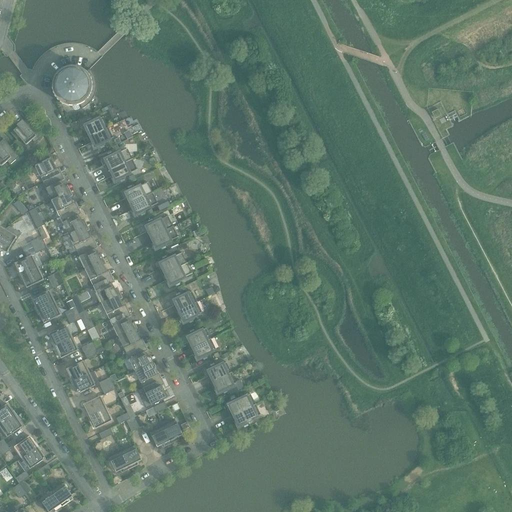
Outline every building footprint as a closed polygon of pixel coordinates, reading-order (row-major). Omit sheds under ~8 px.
[(96,91),(96,87),(96,83),(96,81),(94,77),(92,73),(89,69),(86,73),(83,70),(79,68),(76,67),(73,67),(69,67),(65,68),(62,69),(60,70),(57,73),(54,76),(53,80),(52,82),(52,86),(52,90),(53,94),(54,96),(56,99),(59,102),(61,103),(64,105),(68,106),(72,106),(74,110),(75,111),(77,111),(80,109),(78,105),(80,105),(81,108),(81,109),(85,107),(89,104),(92,101),(93,100),(95,96),(96,91)] [(432,112),(436,119),(441,116),(438,109),(432,112)] [(108,128),(103,117),(93,122),(92,119),(81,125),(84,132),(87,131),(89,137),(108,128)] [(44,136),(28,118),(23,122),(22,120),(16,125),(18,127),(13,131),(14,132),(11,134),(11,133),(10,133),(17,141),(17,140),(19,138),(25,146),(32,140),(34,143),(34,144),(44,136)] [(104,143),(113,138),(108,128),(89,137),(92,142),(90,144),(93,151),(105,145),(104,143)] [(19,157),(3,139),(0,141),(0,166),(0,167),(7,161),(9,164),(9,165),(9,166),(19,157)] [(110,170),(132,159),(127,149),(114,155),(112,153),(101,158),(104,166),(107,165),(110,170)] [(53,172),(57,170),(53,163),(55,162),(53,157),(34,166),(43,183),(55,177),(53,172)] [(124,177),(137,170),(132,159),(110,170),(113,176),(110,177),(114,185),(125,179),(124,177)] [(32,164),(28,160),(24,164),(28,168),(32,164)] [(68,192),(61,181),(64,180),(61,174),(55,177),(43,183),(51,200),(68,192)] [(130,204),(152,193),(147,183),(134,189),(133,187),(121,192),(125,200),(127,198),(130,204)] [(69,206),(74,204),(69,197),(72,196),(69,191),(68,192),(51,200),(59,217),(72,211),(69,206)] [(144,210),(158,204),(152,193),(130,204),(133,210),(130,211),(134,218),(146,213),(144,210)] [(84,226),(78,215),(80,214),(78,208),(72,211),(59,217),(68,234),(84,226)] [(151,238),(173,227),(168,216),(155,223),(153,220),(142,226),(145,233),(148,232),(151,238)] [(86,240),(90,238),(86,231),(88,230),(86,225),(84,226),(68,234),(76,251),(88,245),(86,240)] [(47,238),(42,226),(37,229),(41,237),(43,240),(47,238)] [(0,249),(6,253),(15,239),(17,240),(21,234),(9,227),(5,230),(0,237),(0,249)] [(165,244),(178,237),(173,227),(151,238),(153,243),(151,245),(155,252),(166,246),(165,244)] [(40,237),(37,232),(31,235),(33,240),(40,237)] [(43,240),(41,237),(30,242),(33,248),(44,243),(43,240)] [(51,243),(49,237),(47,238),(43,240),(44,243),(45,245),(51,243)] [(101,260),(94,249),(97,248),(94,242),(88,245),(76,251),(84,268),(101,260)] [(47,248),(45,245),(44,243),(33,248),(35,254),(47,248)] [(183,250),(181,245),(165,253),(166,256),(176,251),(177,253),(183,250)] [(165,274),(187,264),(182,253),(169,259),(167,257),(156,263),(159,270),(162,269),(165,274)] [(37,268),(31,255),(14,264),(20,276),(37,268)] [(103,274),(107,272),(103,265),(105,264),(103,259),(101,260),(84,268),(92,285),(105,279),(103,274)] [(179,281),(192,274),(187,264),(165,274),(167,280),(165,281),(169,289),(180,283),(179,281)] [(43,280),(37,268),(20,276),(26,289),(43,280)] [(61,278),(58,272),(47,278),(50,283),(61,278)] [(117,294),(111,284),(114,282),(111,276),(105,279),(92,285),(101,303),(117,294)] [(64,284),(62,280),(61,278),(50,283),(53,289),(64,284)] [(54,303),(48,291),(31,299),(37,311),(54,303)] [(197,302),(192,292),(182,296),(181,294),(169,299),(173,307),(176,306),(178,311),(197,302)] [(119,309),(124,307),(119,300),(122,299),(119,294),(117,294),(101,303),(109,320),(122,314),(119,309)] [(193,318),(202,313),(197,302),(178,311),(181,317),(179,318),(182,326),(194,320),(193,318)] [(61,315),(54,303),(37,311),(43,324),(61,315)] [(67,319),(78,313),(75,308),(64,313),(67,319)] [(134,329),(128,318),(130,316),(128,311),(122,314),(109,320),(117,337),(134,329)] [(70,324),(81,319),(78,313),(67,319),(70,324)] [(72,338),(66,326),(48,334),(54,347),(72,338)] [(136,343),(140,341),(136,334),(138,333),(136,328),(134,329),(117,337),(126,354),(138,348),(136,343)] [(211,339),(206,329),(196,333),(195,331),(183,336),(187,344),(189,342),(192,348),(211,339)] [(78,351),(72,338),(54,347),(60,359),(78,351)] [(206,354),(216,350),(211,339),(192,348),(195,354),(193,355),(196,363),(208,357),(206,354)] [(95,348),(93,343),(81,348),(84,354),(95,348)] [(151,363),(144,352),(147,351),(144,345),(138,348),(126,354),(134,371),(151,363)] [(104,351),(101,346),(95,348),(98,354),(104,351)] [(98,354),(95,348),(84,354),(87,360),(98,354)] [(89,373),(83,361),(65,369),(72,382),(89,373)] [(152,377),(157,375),(153,368),(155,367),(153,362),(151,363),(134,371),(142,388),(155,382),(152,377)] [(231,373),(226,362),(217,367),(215,364),(204,370),(207,377),(210,376),(213,382),(231,373)] [(99,383),(93,371),(89,373),(72,382),(78,394),(93,387),(94,389),(100,386),(99,383)] [(240,380),(236,382),(231,373),(213,382),(215,388),(213,389),(217,396),(228,391),(230,395),(244,388),(240,380)] [(112,384),(112,382),(110,378),(99,383),(100,386),(101,389),(112,384)] [(151,406),(168,398),(161,386),(164,385),(161,379),(155,382),(142,388),(143,389),(138,391),(146,407),(151,405),(151,406)] [(115,390),(112,384),(101,389),(104,395),(115,390)] [(233,416),(255,405),(250,394),(237,401),(236,398),(224,404),(228,411),(230,410),(233,416)] [(106,409),(100,396),(83,405),(89,417),(106,409)] [(167,408),(164,403),(153,408),(156,414),(167,408)] [(0,425),(15,415),(7,404),(0,408),(0,425)] [(247,422),(261,415),(255,405),(233,416),(236,421),(233,422),(237,430),(249,424),(247,422)] [(112,421),(106,409),(89,417),(95,430),(112,421)] [(135,409),(127,413),(130,419),(132,418),(137,416),(138,415),(135,409)] [(130,419),(127,413),(116,419),(119,425),(126,421),(130,419)] [(23,427),(15,415),(0,425),(0,427),(7,438),(23,427)] [(143,427),(137,416),(132,418),(137,430),(143,427)] [(137,430),(132,418),(130,419),(126,421),(131,432),(137,430)] [(182,435),(176,421),(172,423),(170,419),(161,424),(171,444),(179,440),(178,437),(182,435)] [(189,428),(186,421),(181,424),(184,430),(189,428)] [(171,444),(161,424),(152,428),(154,432),(150,433),(157,448),(161,446),(162,448),(171,444)] [(113,435),(110,429),(99,434),(102,440),(113,435)] [(37,447),(29,436),(13,447),(21,458),(37,447)] [(0,457),(10,450),(7,445),(0,449),(0,457)] [(141,460),(134,446),(130,448),(128,445),(120,449),(130,469),(138,465),(137,463),(141,460)] [(45,459),(37,447),(21,458),(29,470),(45,459)] [(130,469),(120,449),(111,453),(113,456),(108,459),(115,473),(120,471),(121,474),(130,469)] [(41,477),(51,470),(47,464),(37,472),(41,477)] [(19,484),(22,482),(28,478),(29,477),(25,472),(15,479),(19,484)] [(22,482),(19,484),(17,485),(24,495),(30,492),(22,482)] [(72,497),(63,483),(51,492),(62,507),(70,502),(68,499),(72,497)] [(24,495),(17,485),(12,489),(19,499),(24,495)] [(55,511),(62,507),(51,492),(39,500),(47,511),(50,511),(52,510),(53,511),(55,511)]
